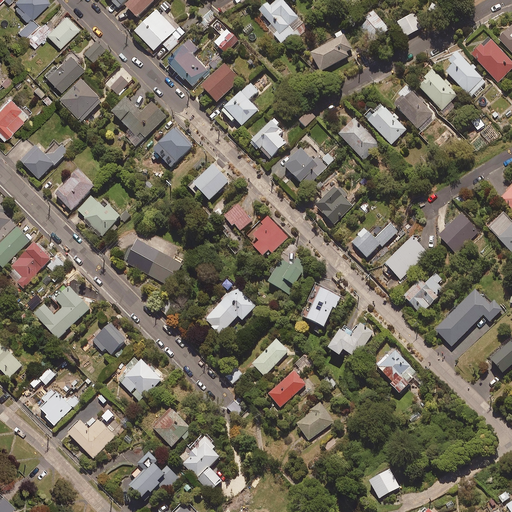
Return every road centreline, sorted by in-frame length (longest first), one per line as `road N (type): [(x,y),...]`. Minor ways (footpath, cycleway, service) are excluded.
road 1 (residential): [(75,0),(511,440)]
road 2 (residential): [(0,171),(224,396)]
road 3 (residential): [(500,0),(325,101)]
road 4 (residential): [(0,411),(107,511)]
road 5 (residential): [(398,511),(511,445)]
